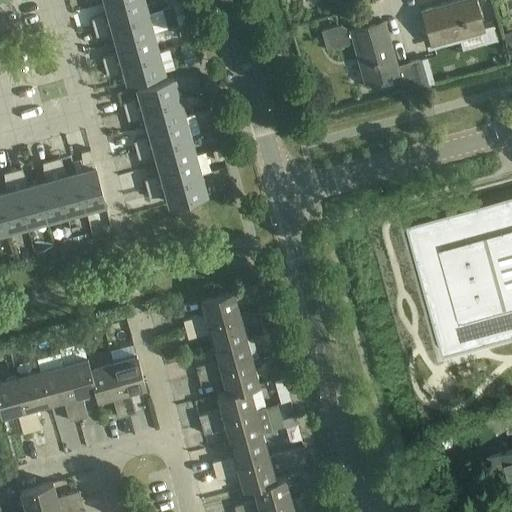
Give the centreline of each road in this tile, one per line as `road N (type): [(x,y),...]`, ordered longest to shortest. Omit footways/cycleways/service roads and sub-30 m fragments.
road 1 (residential): [(369,511),(283,197)]
road 2 (residential): [(283,197),(511,134)]
road 3 (residential): [(283,197),(228,0)]
road 4 (residential): [(91,119),(57,0)]
